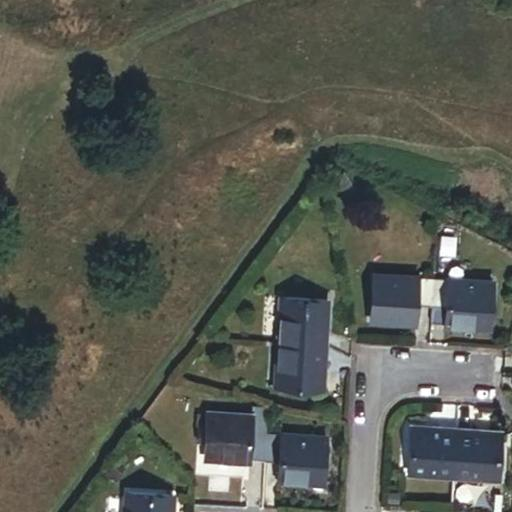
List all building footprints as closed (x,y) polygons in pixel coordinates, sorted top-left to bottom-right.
[(404,301),(423,301),(424,276),(366,274),(364,320),(376,321),(403,322),(404,301)] [(462,324),(483,325),(485,279),(424,276),(423,301),(440,302),(439,323),(462,324)] [(269,340),(310,341),(311,319),(312,296),(270,295),(269,340)] [(422,322),(439,323),(440,302),(423,301),(422,322)] [(268,387),(309,388),(310,365),(310,341),(269,340),(268,387)] [(264,406),(243,401),(243,420),(242,434),(260,435),(264,406)] [(224,464),(259,465),(260,435),(242,434),(243,420),(201,418),(201,424),(200,443),(200,463),(224,464)] [(409,477),(452,479),(454,433),(411,432),(410,443),(409,477)] [(452,479),(495,481),(497,435),(480,435),(454,433),(452,479)] [(293,483),(314,484),(316,437),(260,435),(259,465),(273,466),(273,482),(293,483)] [(115,511),(155,511),(156,496),(116,495),(115,511)]
